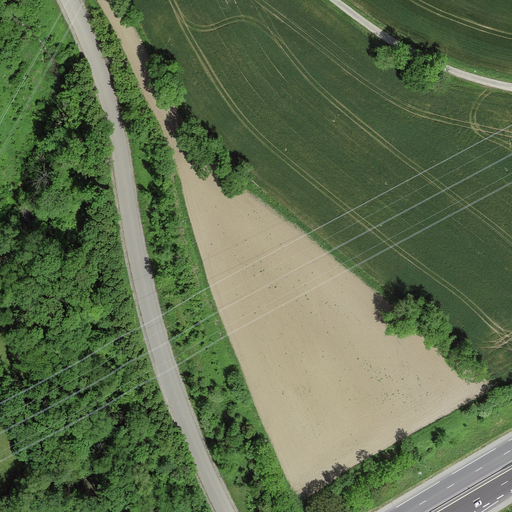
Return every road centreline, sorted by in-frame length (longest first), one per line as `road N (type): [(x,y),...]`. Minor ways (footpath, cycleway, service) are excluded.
road 1 (unclassified): [(72,0),(111,98),(168,367),(228,511)]
road 2 (unclassified): [(336,0),(424,60),(511,87)]
road 3 (track): [(109,0),(164,124)]
road 4 (trunk): [(511,450),(407,511)]
